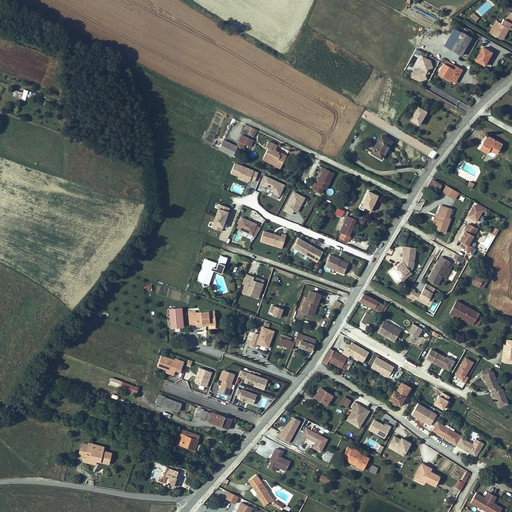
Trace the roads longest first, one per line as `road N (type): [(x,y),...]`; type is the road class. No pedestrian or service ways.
road 1 (unknown): [(241,117),(418,205),(443,196),(453,204)]
road 2 (residential): [(476,471),(310,362)]
road 3 (unclassified): [(0,482),(192,498)]
road 4 (tertiary): [(373,261),(477,105)]
road 5 (unknown): [(361,282),(488,361),(500,356)]
road 6 (unknown): [(470,393),(339,320)]
road 7 (unknown): [(227,251),(352,296)]
road 8 (residential): [(373,261),(253,208)]
